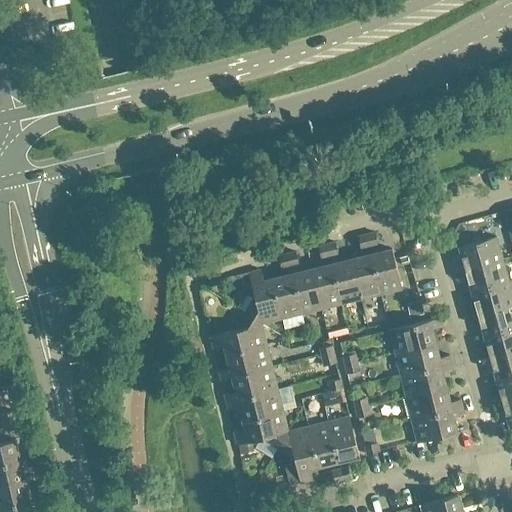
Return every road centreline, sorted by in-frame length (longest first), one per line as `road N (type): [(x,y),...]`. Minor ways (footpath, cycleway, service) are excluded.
road 1 (tertiary): [(6,184),(357,92),(511,24)]
road 2 (tertiary): [(444,0),(309,52),(174,88),(0,118)]
road 3 (unclassified): [(82,511),(6,184)]
road 4 (residential): [(496,460),(429,216)]
road 5 (residential): [(353,491),(470,459),(496,460)]
